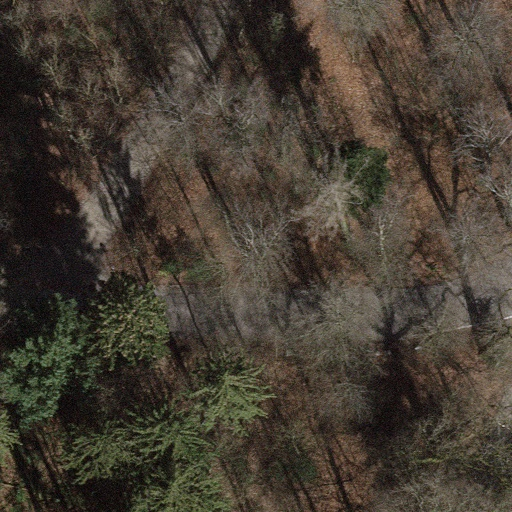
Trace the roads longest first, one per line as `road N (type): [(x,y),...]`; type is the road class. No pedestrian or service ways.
road 1 (unclassified): [(0,301),(349,319),(477,304),(511,284)]
road 2 (track): [(216,0),(152,136),(26,303)]
